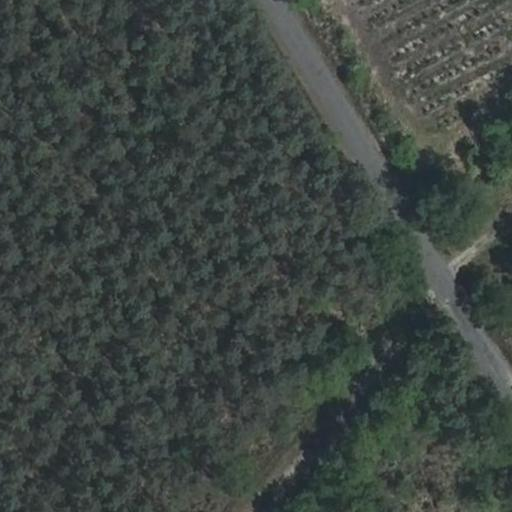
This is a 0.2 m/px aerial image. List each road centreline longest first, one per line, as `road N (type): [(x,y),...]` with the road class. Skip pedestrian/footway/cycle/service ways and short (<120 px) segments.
road 1 (unclassified): [(283,0),(511,358)]
road 2 (track): [(256,511),(511,215)]
